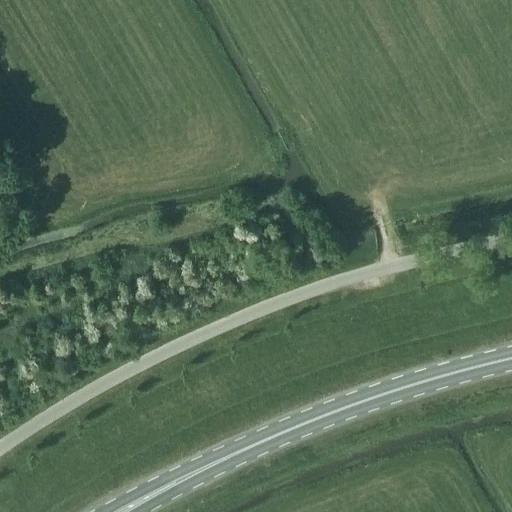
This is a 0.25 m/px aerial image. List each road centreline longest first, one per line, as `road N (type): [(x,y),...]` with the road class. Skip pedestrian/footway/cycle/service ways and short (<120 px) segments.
road 1 (unclassified): [(0,447),(141,363),(266,305),(511,238)]
road 2 (primary): [(189,475),(328,413),(511,358)]
